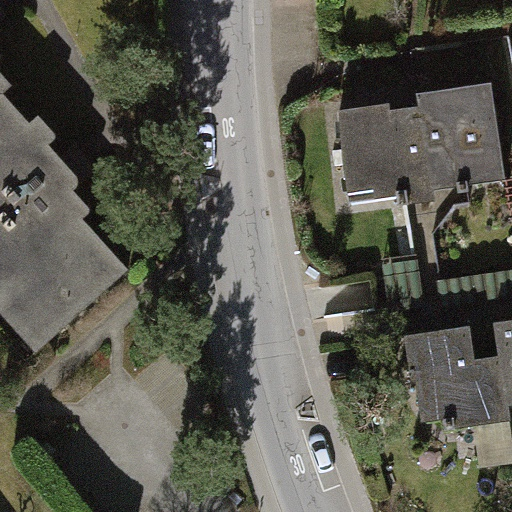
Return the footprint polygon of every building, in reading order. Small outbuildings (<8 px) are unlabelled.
[(422,96),(424,107),(438,194),(510,182),(494,84),(422,96)] [(153,268),(0,85),(0,294),(49,354),(153,268)] [(395,103),(341,111),(353,203),(403,197),(404,205),(439,200),(438,194),(424,107),(396,111),(395,103)] [(511,321),(497,323),(504,358),(510,407),(511,406),(511,321)] [(475,329),(410,337),(425,425),(446,422),(447,435),(511,424),(510,407),(504,358),(480,361),(475,329)]
